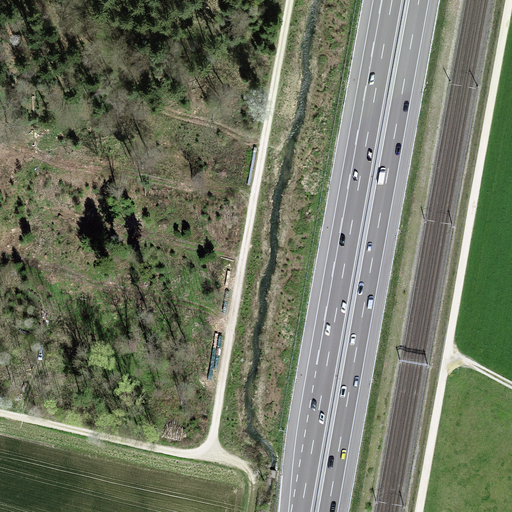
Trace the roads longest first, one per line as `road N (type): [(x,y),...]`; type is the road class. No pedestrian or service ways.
road 1 (motorway): [(327,511),(418,0)]
road 2 (track): [(419,511),(509,0)]
road 3 (motorway): [(391,0),(301,511)]
road 4 (track): [(209,457),(289,0)]
road 5 (track): [(0,412),(239,463),(250,474),(248,511)]
road 6 (track): [(125,0),(36,158),(0,248)]
